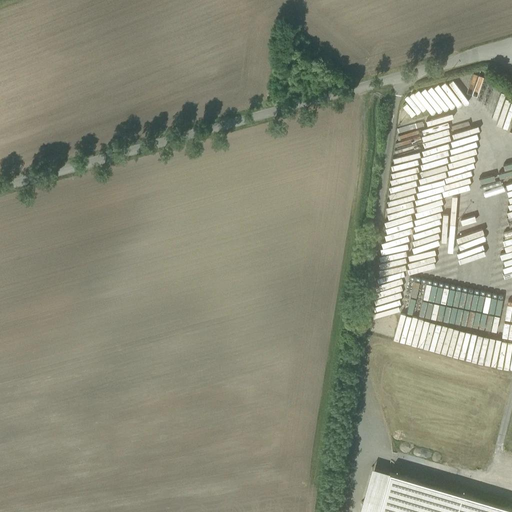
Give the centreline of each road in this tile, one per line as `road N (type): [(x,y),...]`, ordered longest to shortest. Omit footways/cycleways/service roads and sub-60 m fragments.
road 1 (residential): [(0,190),(501,49)]
road 2 (unknown): [(362,447),(396,78)]
